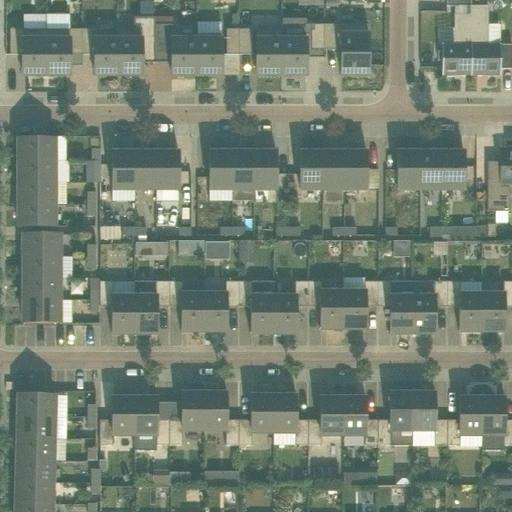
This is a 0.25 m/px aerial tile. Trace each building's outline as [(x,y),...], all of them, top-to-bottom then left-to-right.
[(488,7),(471,7),(470,7),(470,15),(471,15),(471,76),(487,76),(487,77),(495,77),(495,76),(499,76),(499,77),(500,77),(500,70),(511,70),(511,47),(511,45),(487,45),(488,7)] [(471,15),(470,15),(454,15),(454,45),(442,45),(441,45),(441,52),(437,52),(437,62),(441,61),(441,76),(443,76),(446,76),(446,77),(454,77),(454,76),(471,76),(471,15)] [(323,50),(323,25),(311,25),(311,50),(323,50)] [(368,76),(368,35),(368,25),(323,25),(323,50),(341,50),(341,76),(368,76)] [(46,76),(46,30),(10,30),(10,55),(22,55),(22,76),(46,76)] [(82,55),(82,30),(46,30),(46,76),(70,76),(70,55),(82,55)] [(118,35),(117,35),(94,35),(94,30),(82,30),(82,55),(94,55),(94,76),(118,76),(118,35)] [(117,30),(117,35),(118,35),(118,76),(142,76),(142,30),(117,30)] [(239,55),(238,30),(226,30),(226,55),(239,55)] [(251,30),(238,30),(239,55),(251,55),(251,30)] [(281,35),(282,35),(282,30),(256,30),(256,76),(281,76),(281,35)] [(221,76),(221,35),(195,35),(195,40),(196,40),(196,76),(221,76)] [(306,76),(306,35),(282,35),(281,35),(281,76),(306,76)] [(196,40),(195,40),(171,40),(171,76),(196,76),(196,40)] [(18,162),(54,162),(54,139),(19,139),(19,138),(18,139),(18,162)] [(92,162),(100,162),(100,150),(92,150),(92,162)] [(511,186),(511,150),(500,150),(500,181),(487,181),(487,212),(509,212),(509,187),(511,186)] [(134,190),(134,153),(112,153),(112,190),(134,190)] [(156,190),(156,153),(134,153),(134,190),(156,190)] [(179,153),(156,153),(156,190),(179,190),(179,153)] [(231,190),(232,153),(209,153),(209,190),(231,190)] [(253,190),(253,153),(232,153),(231,190),(253,190)] [(276,153),(253,153),(253,190),(276,190),(276,153)] [(322,190),(322,153),(299,153),(299,190),(322,190)] [(344,190),(344,153),(322,153),(322,190),(344,190)] [(367,153),(344,153),(344,190),(367,190),(367,153)] [(420,190),(420,153),(397,153),(397,190),(420,190)] [(441,190),(441,153),(420,153),(420,190),(441,190)] [(464,153),(441,153),(441,190),(464,190),(464,153)] [(18,183),(54,183),(54,162),(18,162),(18,183)] [(86,183),(95,183),(100,183),(100,175),(86,175),(86,183)] [(18,205),(54,205),(54,183),(18,183),(18,205)] [(87,205),(95,205),(95,193),(87,193),(87,205)] [(18,205),(18,227),(18,228),(19,228),(54,228),(54,205),(18,205)] [(95,205),(87,205),(87,217),(95,217),(95,205)] [(134,236),(134,228),(122,228),(122,236),(134,236)] [(146,228),(134,228),(134,236),(146,236),(146,228)] [(190,236),(190,228),(178,228),(178,236),(190,236)] [(231,236),(231,228),(219,228),(219,236),(231,236)] [(243,228),(231,228),(231,236),(244,236),(243,228)] [(288,237),(288,228),(276,228),(276,237),(288,237)] [(300,228),(288,228),(288,237),(300,236),(300,228)] [(344,236),(344,228),(332,228),(332,236),(344,236)] [(356,228),(344,228),(344,236),(356,236),(356,228)] [(441,236),(441,228),(429,228),(429,236),(441,236)] [(453,228),(441,228),(441,236),(442,236),(451,236),(453,236),(453,228)] [(120,241),(119,230),(100,230),(100,242),(120,241)] [(23,234),(23,236),(23,258),(59,258),(59,235),(24,235),(24,234),(23,234)] [(254,261),(253,240),(237,240),(238,262),(254,261)] [(189,256),(189,241),(178,241),(178,256),(189,256)] [(228,258),(229,241),(208,241),(208,258),(228,258)] [(167,257),(167,244),(156,244),(157,257),(167,257)] [(87,258),(95,258),(95,246),(87,246),(87,258)] [(59,258),(23,258),(23,279),(59,279),(59,258)] [(95,258),(87,258),(87,270),(95,270),(95,258)] [(23,301),(59,301),(59,279),(23,279),(23,301)] [(134,298),(134,334),(157,334),(157,333),(157,308),(169,308),(169,282),(156,282),(156,298),(134,298)] [(169,282),(169,308),(181,308),(181,330),(180,330),(180,332),(203,332),(203,295),(182,295),(182,282),(169,282)] [(203,295),(203,332),(227,332),(227,330),(226,330),(226,308),(238,308),(238,282),(225,282),(225,295),(203,295)] [(238,282),(238,308),(251,308),(251,333),(250,333),(250,334),(273,334),(273,298),(251,298),(251,282),(238,282)] [(273,298),(273,334),(296,334),(296,333),(295,333),(295,308),(308,308),(308,282),(295,282),(295,298),(273,298)] [(308,282),(308,308),(320,308),(320,328),(319,328),(319,329),(342,329),(342,293),(321,293),(321,282),(308,282)] [(377,308),(377,282),(364,282),(364,293),(342,293),(342,329),(366,329),(366,328),(365,328),(365,308),(377,308)] [(377,282),(377,308),(389,308),(389,333),(389,334),(412,334),(412,298),(390,298),(390,282),(377,282)] [(447,308),(447,282),(434,282),(434,298),(412,298),(412,334),(435,334),(435,333),(434,333),(434,308),(447,308)] [(481,332),(481,295),(460,295),(460,282),(447,282),(447,308),(459,308),(459,330),(458,330),(458,332),(481,332)] [(481,295),(481,332),(505,332),(505,330),(504,330),(504,308),(511,307),(511,282),(503,282),(503,295),(481,295)] [(134,334),(134,298),(112,298),(112,283),(99,283),(99,308),(112,308),(112,333),(111,333),(111,334),(134,334)] [(90,301),(99,301),(98,289),(90,289),(90,301)] [(70,321),(70,300),(62,300),(61,320),(70,321)] [(59,324),(59,301),(23,301),(23,324),(24,324),(59,324)] [(99,301),(90,301),(90,313),(99,313),(99,301)] [(18,418),(54,418),(54,396),(19,395),(19,394),(18,394),(18,418)] [(169,421),(169,446),(182,446),(182,431),(203,431),(203,394),(180,394),(180,396),(181,396),(181,421),(169,421)] [(203,394),(203,431),(225,431),(225,446),(238,446),(238,421),(226,421),(226,396),(227,396),(227,394),(203,394)] [(377,421),(377,446),(390,446),(412,446),(412,431),(412,394),(389,394),(389,396),(389,421),(377,421)] [(412,394),(412,431),(434,431),(434,446),(447,446),(447,421),(434,421),(434,396),(435,396),(435,394),(412,394)] [(238,421),(238,446),(251,446),(251,433),(273,433),(273,397),(250,397),(250,398),(251,398),(251,421),(238,421)] [(273,397),(273,433),(294,433),(295,446),(308,446),(308,421),(295,421),(295,398),(296,398),(296,397),(273,397)] [(99,446),(112,446),(112,436),(134,436),(134,399),(111,399),(111,400),(111,421),(99,421),(99,446)] [(134,399),(134,436),(156,436),(156,446),(169,446),(169,421),(156,421),(156,401),(157,401),(157,399),(134,399)] [(308,421),(308,446),(321,446),(321,436),(342,436),(342,399),(319,399),(319,401),(320,401),(320,421),(308,421)] [(342,399),(342,436),(364,436),(364,446),(377,446),(377,421),(365,421),(365,400),(366,400),(366,399),(342,399)] [(447,421),(447,446),(460,446),(460,436),(481,436),(481,399),(458,399),(458,401),(459,401),(459,421),(447,421)] [(481,399),(481,436),(481,452),(503,452),(503,446),(511,446),(511,420),(504,421),(504,401),(505,400),(505,399),(481,399)] [(96,418),(96,406),(88,406),(87,418),(96,418)] [(54,418),(18,418),(17,439),(53,440),(54,418)] [(96,430),(96,418),(87,418),(87,430),(96,430)] [(53,440),(17,439),(16,461),(53,462),(53,440)] [(87,461),(96,461),(96,449),(87,449),(87,461)] [(53,462),(16,461),(16,483),(52,483),(53,462)] [(323,469),(313,469),(313,484),(323,484),(323,469)] [(91,470),(91,483),(99,483),(99,470),(91,470)] [(352,470),(344,470),(344,486),(352,486),(352,470)] [(511,471),(493,473),(493,498),(511,496),(511,471)] [(228,486),(238,487),(238,473),(228,473),(228,486)] [(52,483),(16,483),(15,504),(52,505),(52,483)] [(99,483),(91,483),(91,495),(99,495),(99,483)]
